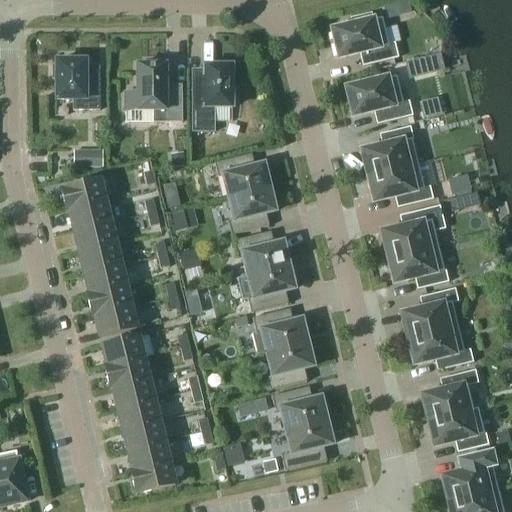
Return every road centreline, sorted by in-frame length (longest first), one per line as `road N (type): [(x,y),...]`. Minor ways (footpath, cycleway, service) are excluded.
road 1 (residential): [(398,499),(289,42),(277,22),(242,4),(7,10)]
road 2 (residential): [(7,10),(12,177),(95,511)]
